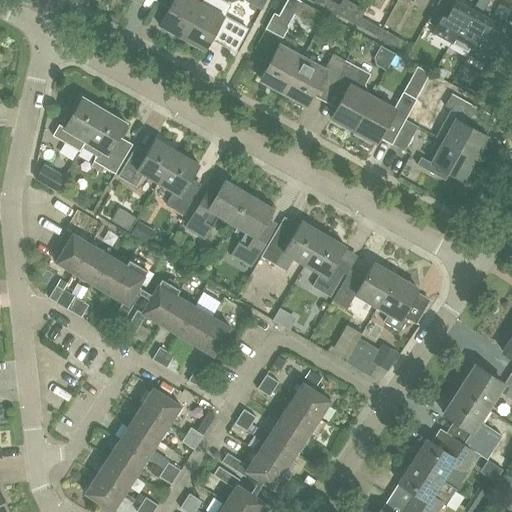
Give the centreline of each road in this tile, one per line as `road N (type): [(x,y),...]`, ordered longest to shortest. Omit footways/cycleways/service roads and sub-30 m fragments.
road 1 (residential): [(478,265),(44,31)]
road 2 (residential): [(163,511),(280,337),(388,403)]
road 3 (residential): [(44,31),(11,186),(21,310)]
road 4 (residential): [(37,457),(72,452),(124,362),(116,346),(46,308),(21,310)]
road 5 (residential): [(388,403),(478,265)]
road 6 (residential): [(21,310),(37,457)]
road 7 (residential): [(318,511),(388,403)]
